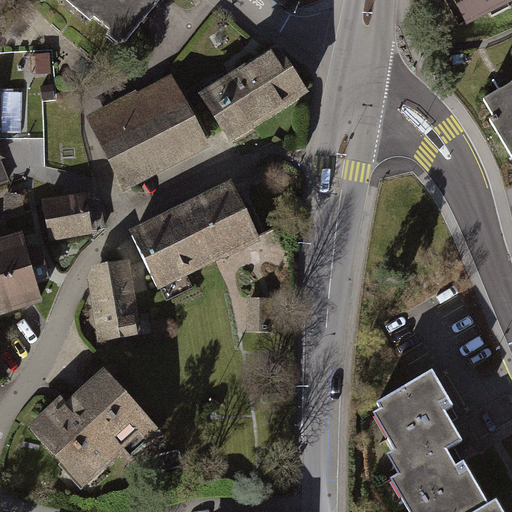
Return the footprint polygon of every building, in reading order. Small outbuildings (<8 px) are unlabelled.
[(165,0),(65,0),(125,49),(165,0)] [(511,0),(454,0),(471,30),(511,7),(511,0)] [(277,48),(237,73),(268,122),(308,97),(277,48)] [(268,122),(237,73),(198,98),(229,147),(268,122)] [(139,90),(86,118),(126,192),(211,147),(173,77),(141,94),(139,90)] [(511,87),(480,106),(511,161),(511,87)] [(231,187),(178,212),(205,270),(258,245),(231,187)] [(88,195),(45,202),(52,244),(96,236),(88,195)] [(205,270),(178,212),(128,235),(155,293),(205,270)] [(54,281),(44,249),(30,253),(25,237),(0,243),(0,302),(5,319),(47,307),(41,285),(54,281)] [(92,269),(88,282),(98,344),(141,337),(129,263),(92,269)] [(272,299),(248,299),(247,333),(271,334),(272,299)] [(413,511),(505,511),(496,496),(490,500),(465,458),(458,462),(453,455),(448,447),(462,439),(450,419),(445,410),(455,404),(433,367),(369,406),(405,466),(391,474),(413,511)] [(59,399),(25,431),(82,492),(121,455),(136,471),(168,441),(104,372),(66,407),(59,399)]
